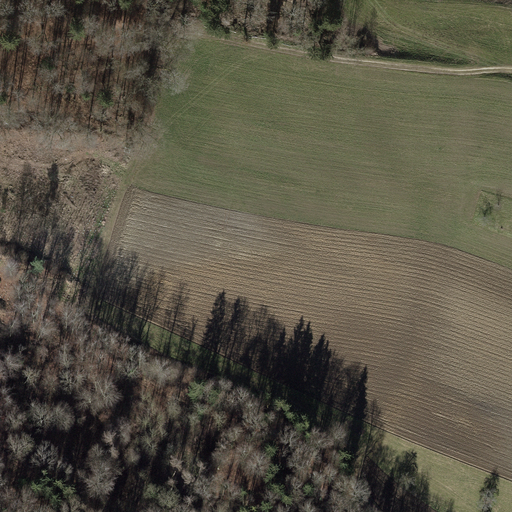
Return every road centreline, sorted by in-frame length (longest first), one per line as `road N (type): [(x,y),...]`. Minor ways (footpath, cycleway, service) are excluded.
road 1 (track): [(378,511),(276,434),(21,328)]
road 2 (track): [(511,71),(324,57),(172,24)]
road 3 (track): [(0,42),(158,48),(172,24),(155,0)]
